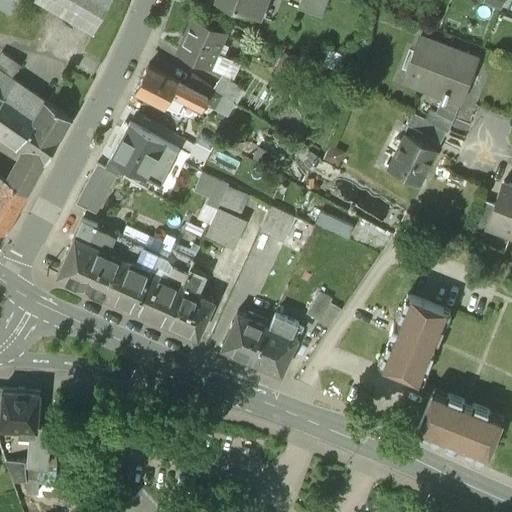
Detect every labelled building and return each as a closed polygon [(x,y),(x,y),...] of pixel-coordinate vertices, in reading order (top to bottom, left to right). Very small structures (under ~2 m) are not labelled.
[(0,0),(0,4),(11,11),(17,0),(0,0)] [(109,0),(42,0),(94,29),(109,0)] [(264,0),(221,0),(258,14),(264,0)] [(299,0),(298,6),(320,14),(324,0),(299,0)] [(225,30),(191,15),(177,48),(210,62),(225,30)] [(477,57),(420,35),(404,75),(431,85),(429,90),(439,94),(442,95),(441,98),(444,100),(445,96),(459,102),(477,57)] [(21,62),(11,55),(1,70),(11,76),(21,62)] [(186,83),(148,64),(135,89),(165,105),(172,91),(202,106),(205,101),(208,94),(186,83)] [(1,70),(0,69),(0,93),(35,117),(46,100),(11,76),(1,70)] [(223,93),(192,72),(186,83),(208,94),(205,101),(216,106),(223,93)] [(35,117),(0,93),(0,131),(19,144),(35,117)] [(451,117),(459,102),(445,96),(444,100),(441,98),(442,95),(439,94),(433,109),(451,117)] [(71,117),(46,100),(35,117),(19,144),(26,149),(45,162),(71,117)] [(433,109),(428,108),(423,118),(445,129),(451,117),(433,109)] [(413,113),(408,124),(440,140),(445,129),(423,118),(413,113)] [(164,139),(130,120),(111,155),(130,165),(145,173),(164,139)] [(435,149),(405,134),(388,166),(419,182),(435,149)] [(26,149),(12,172),(5,167),(3,170),(0,167),(0,174),(6,179),(27,193),(45,162),(26,149)] [(130,165),(111,155),(106,166),(117,172),(124,176),(130,165)] [(106,166),(97,161),(75,201),(96,211),(117,172),(106,166)] [(214,231),(244,243),(255,214),(243,210),(253,184),(207,166),(199,185),(211,190),(202,213),(219,220),(214,231)] [(27,193),(6,179),(3,182),(8,185),(0,197),(0,220),(9,226),(27,193)] [(493,202),(485,223),(488,224),(510,232),(511,227),(511,183),(501,180),(493,202)] [(482,198),(470,227),(484,233),(488,224),(485,223),(493,202),(482,198)] [(270,231),(290,238),(301,210),(275,200),(256,251),(262,253),(270,231)] [(325,207),(319,221),(353,234),(359,220),(325,207)] [(113,233),(96,225),(97,223),(82,216),(75,232),(127,257),(109,297),(120,302),(146,245),(114,230),(113,233)] [(0,220),(0,241),(9,226),(0,220)] [(127,257),(75,232),(57,272),(109,297),(127,257)] [(146,245),(120,302),(131,307),(149,268),(157,250),(146,245)] [(163,263),(158,261),(154,270),(149,268),(131,307),(164,322),(180,285),(187,270),(193,258),(170,247),(163,263)] [(187,270),(180,285),(194,292),(201,277),(187,270)] [(194,292),(180,285),(164,322),(196,336),(213,300),(194,292)] [(342,307),(329,298),(332,295),(322,288),(307,310),(317,317),(329,325),(342,307)] [(450,307),(407,290),(395,320),(393,319),(388,330),(391,331),(379,359),(422,377),(423,376),(415,373),(420,360),(428,363),(435,346),(431,345),(435,336),(438,337),(446,319),(438,316),(442,306),(450,309),(450,307)] [(267,327),(233,311),(218,345),(251,360),(267,327)] [(294,339),(267,327),(251,360),(279,373),(294,339)] [(40,389),(3,386),(1,412),(0,422),(11,423),(11,425),(19,426),(18,431),(37,432),(40,389)] [(443,397),(432,394),(435,387),(433,386),(417,428),(446,439),(445,442),(455,445),(456,443),(487,455),(503,413),(502,413),(499,420),(488,416),(490,408),(472,401),(471,405),(463,402),(464,398),(446,391),(443,397)] [(74,431),(65,429),(63,442),(72,444),(74,431)] [(55,461),(23,457),(18,459),(20,466),(24,466),(25,476),(54,480),(55,461)]
